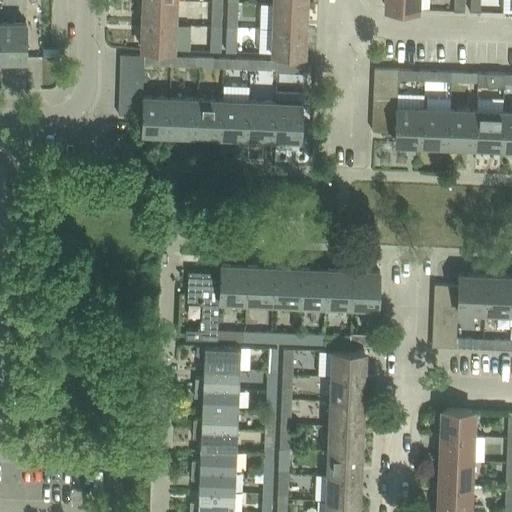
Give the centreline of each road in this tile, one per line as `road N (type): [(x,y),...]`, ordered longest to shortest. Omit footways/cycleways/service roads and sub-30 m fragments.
road 1 (residential): [(0,116),(64,115),(83,101),(83,0)]
road 2 (residential): [(348,25),(511,32)]
road 3 (residential): [(342,173),(348,25)]
road 4 (residential): [(398,391),(403,253)]
road 5 (residential): [(393,511),(398,391)]
